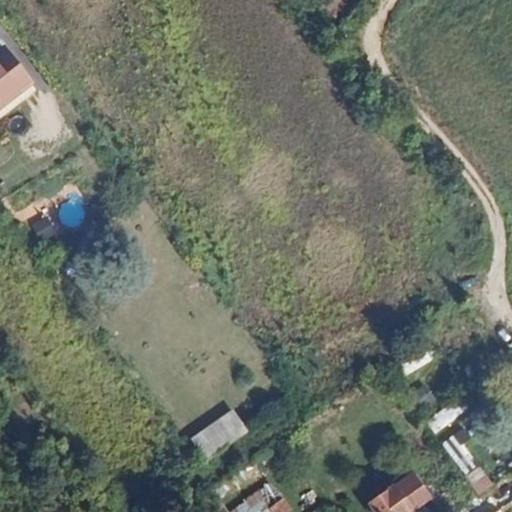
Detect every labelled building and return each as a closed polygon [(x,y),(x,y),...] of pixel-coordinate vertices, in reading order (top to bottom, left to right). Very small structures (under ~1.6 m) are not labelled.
[(3,48),(0,50),(0,103),(29,81),(3,48)] [(426,348),(398,367),(406,378),(434,360),(426,348)] [(427,385),(415,396),(428,409),(439,399),(427,385)] [(462,401),(432,414),(438,428),(468,415),(462,401)] [(208,458),(249,429),(233,408),(193,437),(208,458)] [(442,444),(484,495),(499,483),(467,444),(483,430),(473,419),(442,444)] [(264,489),(271,496),(276,492),(270,484),(264,489)] [(244,504),(249,511),(288,511),(290,511),(276,492),(271,496),(264,489),(244,504)] [(370,505),(374,511),(408,511),(392,489),(370,505)]
